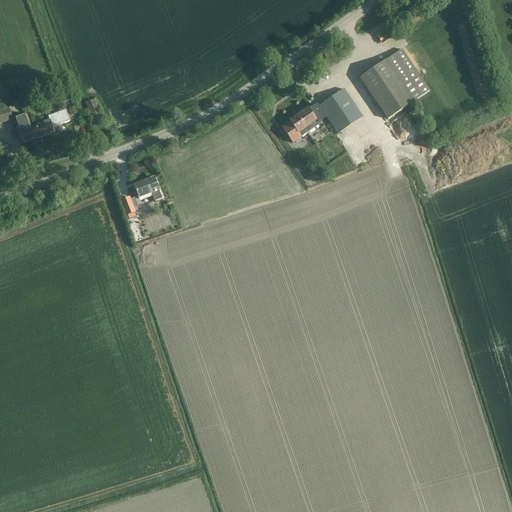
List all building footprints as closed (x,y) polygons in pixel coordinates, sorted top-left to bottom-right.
[(359,78),(387,120),(429,91),(401,50),(359,78)] [(288,121),(289,122),(281,128),(292,144),(300,139),(300,138),(319,125),(316,121),(315,119),(323,114),(337,134),(362,117),(343,89),(318,106),(319,108),(311,114),(308,108),(288,121)] [(94,126),(103,123),(94,100),(86,103),(94,126)] [(0,123),(11,120),(7,108),(0,110),(0,123)] [(49,120),(33,126),(33,127),(31,128),(35,139),(53,132),(52,127),(68,121),(64,111),(48,117),(49,120)] [(21,144),(35,139),(31,128),(33,127),(33,126),(30,127),(25,114),(18,117),(20,121),(14,123),(21,144)] [(154,202),(161,199),(153,178),(145,181),(133,186),(138,199),(151,194),(154,202)] [(125,216),(133,213),(129,202),(121,205),(125,216)]
